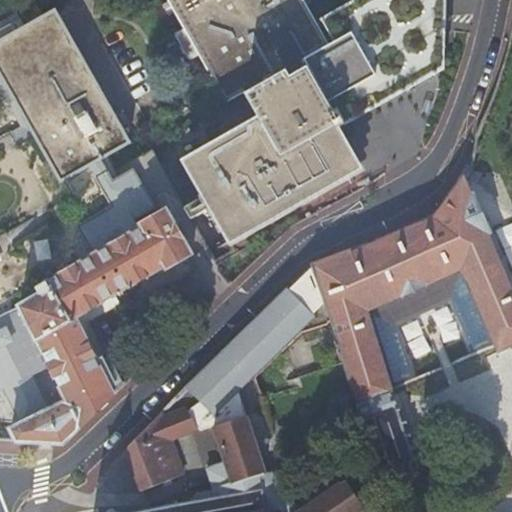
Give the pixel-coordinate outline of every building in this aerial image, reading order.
[(448,7),(447,0),(359,0),(318,24),(303,0),(171,0),(186,27),(174,33),(190,60),(201,54),(230,104),(247,96),(260,120),(262,123),(188,166),(232,244),(361,170),(343,138),(346,136),(353,132),(370,122),(367,117),(391,99),(447,72),(448,7)] [(90,165),(98,160),(120,148),(93,99),(48,16),(41,19),(0,40),(0,70),(27,121),(33,132),(59,180),(60,178),(70,199),(97,183),(98,180),(90,165)] [(33,343),(35,342),(66,403),(10,432),(16,443),(61,445),(65,444),(114,396),(76,319),(164,268),(166,271),(208,246),(157,159),(140,169),(167,212),(141,228),(142,230),(92,259),(82,264),(44,286),(45,287),(38,291),(41,296),(19,308),(20,311),(16,313),(15,310),(0,318),(0,367),(4,365),(21,356),(36,348),(33,343)] [(82,264),(92,259),(83,243),(88,219),(102,212),(108,181),(107,177),(98,160),(90,165),(98,180),(97,183),(92,204),(78,213),(72,246),(82,264)] [(360,409),(391,393),(366,314),(402,297),(424,287),(452,275),(461,271),(465,280),(467,279),(496,348),(498,353),(511,345),(511,297),(487,237),(490,235),(473,197),(470,198),(463,181),(433,220),(359,251),(357,247),(313,267),(345,370),(360,409)] [(68,242),(47,253),(56,270),(77,259),(68,242)] [(366,314),(391,393),(404,387),(383,320),(455,289),(482,354),(496,348),(467,279),(465,280),(461,271),(452,275),(424,287),(402,297),(366,314)] [(322,316),(296,287),(156,419),(160,428),(216,417),(322,316)] [(0,311),(0,318),(15,310),(12,305),(8,307),(0,311)] [(150,333),(144,329),(137,334),(138,342),(145,344),(151,341),(150,333)] [(344,382),(333,348),(322,351),(334,386),(344,382)] [(29,372),(21,356),(4,365),(12,381),(29,372)] [(391,393),(360,409),(362,423),(370,420),(371,423),(373,422),(376,433),(372,434),(373,437),(378,435),(381,444),(377,447),(378,449),(382,448),(385,458),(381,459),(382,463),(386,461),(388,467),(384,468),(385,472),(388,472),(394,473),(394,477),(397,478),(401,482),(409,479),(410,473),(413,471),(410,468),(412,462),(417,462),(417,460),(412,459),(411,454),(415,452),(414,449),(410,450),(406,441),(411,440),(410,436),(406,437),(402,428),(406,427),(405,423),(401,424),(398,414),(400,414),(399,411),(397,412),(393,399),(394,399),(393,396),(391,396),(391,393)] [(211,483),(213,492),(232,485),(233,487),(270,475),(269,472),(264,473),(245,418),(227,425),(225,419),(212,423),(226,465),(207,471),(208,474),(209,477),(211,483)] [(160,428),(156,419),(125,451),(140,493),(179,476),(173,461),(173,460),(166,442),(160,428)] [(233,487),(264,511),(276,511),(280,511),(362,511),(364,511),(347,485),(346,484),(340,485),(308,507),(299,511),(298,511),(295,508),(271,475),(270,475),(233,487)] [(264,511),(233,487),(232,485),(213,492),(195,495),(192,500),(190,500),(190,505),(170,509),(169,505),(166,505),(166,509),(151,511),(146,511),(145,508),(141,509),(142,511),(114,511),(115,511),(114,511),(113,511),(112,511),(111,511),(110,511),(264,511)] [(298,511),(299,511),(308,507),(304,501),(295,508),(298,511)]
